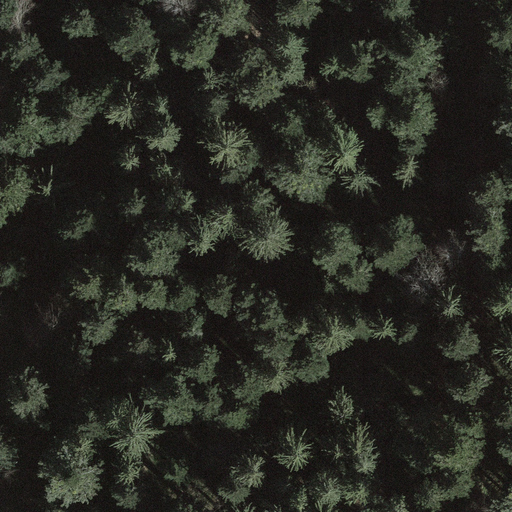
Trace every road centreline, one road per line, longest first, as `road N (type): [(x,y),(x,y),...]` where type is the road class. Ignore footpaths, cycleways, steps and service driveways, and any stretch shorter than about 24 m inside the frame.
road 1 (track): [(145,511),(155,356),(191,195),(163,0)]
road 2 (track): [(103,0),(63,187),(20,336),(0,361)]
